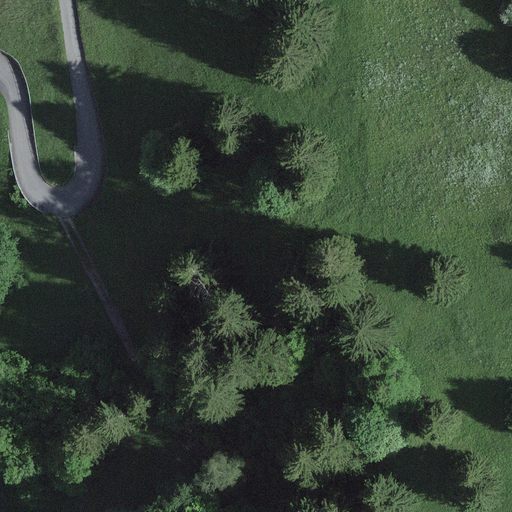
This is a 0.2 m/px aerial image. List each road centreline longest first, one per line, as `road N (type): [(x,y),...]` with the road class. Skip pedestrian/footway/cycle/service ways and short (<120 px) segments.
road 1 (unclassified): [(0,63),(25,91),(40,185),(56,200),(94,190),(99,174),(73,0)]
road 2 (track): [(74,200),(179,398),(221,443),(236,511)]
